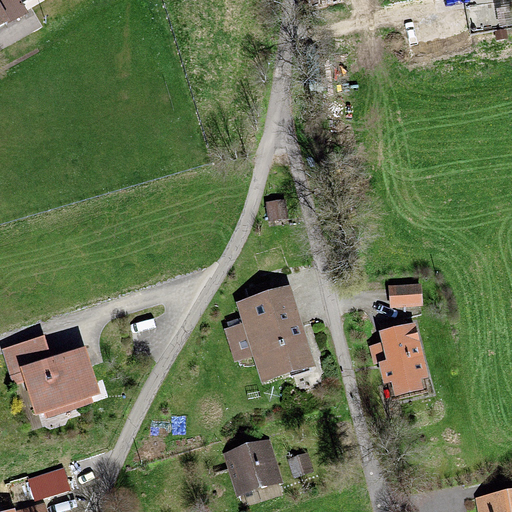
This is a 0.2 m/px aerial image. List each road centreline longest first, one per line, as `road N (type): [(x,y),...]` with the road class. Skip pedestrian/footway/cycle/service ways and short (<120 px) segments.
road 1 (residential): [(108,511),(281,155)]
road 2 (residential): [(281,155),(387,511)]
road 3 (residential): [(281,155),(294,128),(306,0)]
